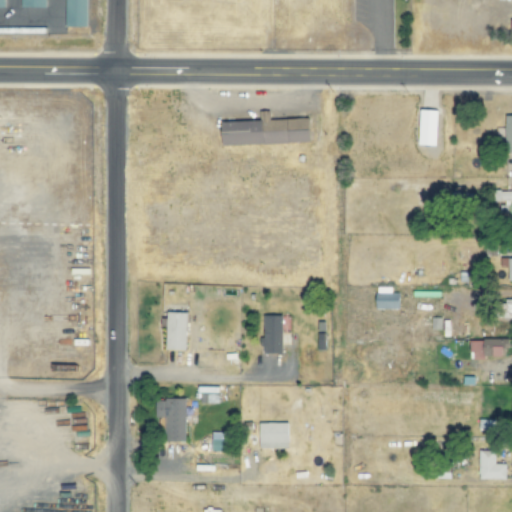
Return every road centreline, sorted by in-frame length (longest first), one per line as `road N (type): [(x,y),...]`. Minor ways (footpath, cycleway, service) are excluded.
road 1 (residential): [(116,511),(115,0)]
road 2 (residential): [(511,72),(196,72)]
road 3 (residential): [(196,72),(0,72)]
